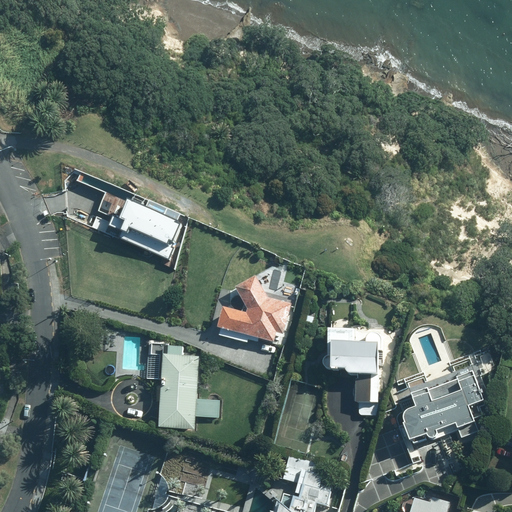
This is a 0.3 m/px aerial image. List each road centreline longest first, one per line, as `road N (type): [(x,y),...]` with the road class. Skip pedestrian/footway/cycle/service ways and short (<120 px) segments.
road 1 (residential): [(0,170),(31,251),(42,351)]
road 2 (residential): [(13,511),(37,425),(42,351)]
